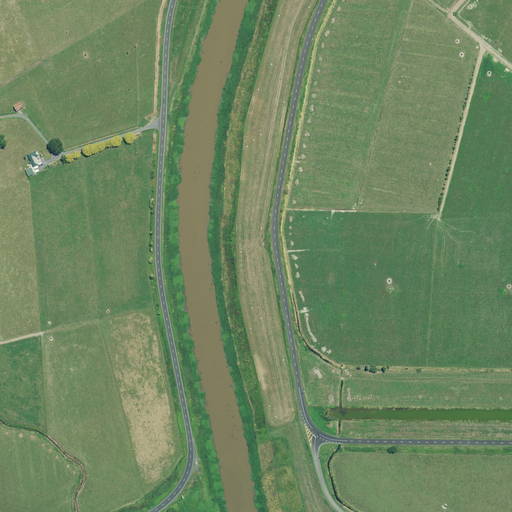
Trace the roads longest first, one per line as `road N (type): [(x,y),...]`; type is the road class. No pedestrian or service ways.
road 1 (unclassified): [(172,0),(158,271),(189,451),(186,473),(151,511)]
road 2 (unclassified): [(318,432),(303,403),(275,211),(308,38),(326,0)]
road 3 (unclassified): [(511,443),(345,441),(318,432)]
